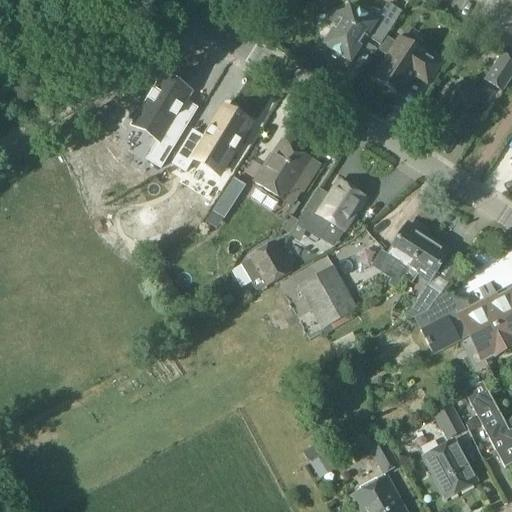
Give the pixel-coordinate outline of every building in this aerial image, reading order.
[(387,4),(381,13),(376,12),(372,10),(367,9),(362,9),(357,9),(352,9),(348,7),(346,10),(342,12),(337,13),(333,15),(329,18),(325,20),(325,21),(335,27),(322,47),(350,64),(366,38),(380,47),(385,38),(401,13),(387,4)] [(427,85),(440,65),(399,39),(396,44),(387,58),(373,79),(400,97),(410,81),(408,80),(412,75),(427,85)] [(485,81),(501,92),(511,76),(511,61),(502,55),(485,81)] [(183,105),(190,94),(185,90),(187,87),(170,76),(168,80),(163,77),(136,120),(162,135),(146,161),(160,170),(197,109),(194,107),(192,110),(183,105)] [(452,86),(432,117),(457,133),(477,102),(452,86)] [(249,128),(250,125),(223,109),(204,140),(192,132),(176,158),(195,170),(200,161),(221,174),(224,168),(228,171),(236,158),(232,155),(241,141),(245,143),(253,130),(249,128)] [(253,185),(283,203),(290,208),(299,193),(302,195),(319,167),(281,144),(266,169),(264,168),(253,185)] [(212,213),(223,220),(244,187),(234,180),(212,213)] [(364,199),(339,183),(326,203),(316,197),(298,226),(309,233),(310,232),(334,246),(342,232),(344,233),(364,199)] [(396,291),(403,279),(411,285),(417,277),(429,285),(449,254),(406,226),(387,256),(401,266),(388,286),(396,291)] [(293,273),(274,242),(246,259),(248,261),(239,266),(255,292),(264,287),(265,290),(293,273)] [(298,288),(323,330),(351,314),(357,311),(332,269),(298,288)] [(151,278),(157,287),(168,281),(162,272),(151,278)] [(426,312),(437,293),(425,287),(406,317),(408,320),(426,312)] [(235,303),(231,295),(220,301),(224,309),(235,303)] [(511,337),(511,299),(511,297),(497,305),(495,302),(451,325),(448,318),(421,333),(434,358),(471,338),(482,359),(495,352),(497,356),(511,347),(511,343),(510,339),(511,337)] [(511,420),(505,425),(482,384),(462,395),(504,470),(511,465),(511,420)] [(446,442),(465,432),(449,403),(431,413),(446,442)] [(382,477),(399,468),(384,441),(367,450),(382,477)] [(478,483),(455,441),(425,457),(448,499),(478,483)] [(333,466),(326,455),(311,464),(310,465),(316,476),(333,466)] [(406,511),(387,478),(354,496),(362,511),(363,511),(367,510),(367,511),(406,511)]
